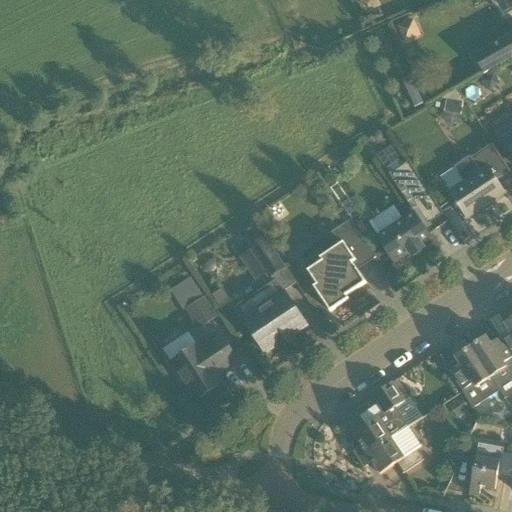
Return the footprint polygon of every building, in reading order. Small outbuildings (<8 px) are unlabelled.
[(412,21),(398,27),(404,41),(418,35),(412,21)] [(511,59),(511,36),(474,58),(484,75),(511,59)] [(493,75),(482,82),(489,92),(500,85),(493,75)] [(462,119),(465,102),(449,99),(446,116),(453,125),(462,119)] [(464,180),(448,191),(467,220),(506,193),(497,180),(510,171),(492,144),(472,158),(471,156),(454,167),(455,167),(464,180)] [(378,154),(383,165),(397,158),(392,147),(378,154)] [(443,215),(408,163),(390,175),(400,190),(404,187),(429,225),(443,215)] [(361,215),(339,183),(330,189),(352,221),(361,215)] [(431,239),(415,214),(378,238),(395,263),(410,253),(413,258),(425,250),(422,246),(431,239)] [(318,286),(314,288),(331,313),(350,300),(347,297),(367,284),(353,263),(355,262),(354,260),(370,249),(352,222),(337,232),(344,243),(321,259),(323,262),(308,272),(318,286)] [(254,227),(246,233),(254,245),(263,239),(254,227)] [(269,278),(286,267),(266,237),(263,239),(254,245),(249,248),(269,278)] [(238,306),(237,310),(244,319),(243,320),(254,336),(254,341),(259,349),(263,350),(266,355),(279,346),(294,337),(308,327),(285,292),(284,292),(277,281),(238,306)] [(205,300),(189,311),(200,327),(216,316),(205,300)] [(501,338),(511,354),(511,320),(505,324),(510,332),(501,338)] [(188,333),(163,349),(197,401),(223,384),(217,375),(238,361),(222,337),(201,351),(198,346),(197,347),(188,333)] [(499,389),(511,380),(511,354),(501,338),(491,345),(486,337),(471,347),(499,389)] [(501,392),(499,389),(471,347),(455,358),(461,365),(451,372),(475,408),(501,392)] [(355,452),(360,460),(392,439),(409,428),(396,408),(406,402),(393,383),(373,396),(385,415),(355,435),(362,447),(355,452)] [(450,406),(458,418),(470,410),(462,398),(450,406)] [(392,439),(360,460),(365,468),(373,463),(381,475),(398,464),(405,474),(424,461),(418,451),(423,448),(409,428),(392,439)] [(501,462),(477,458),(470,495),(480,497),(482,488),(496,491),(498,477),(510,479),(511,468),(511,454),(502,453),(501,462)]
